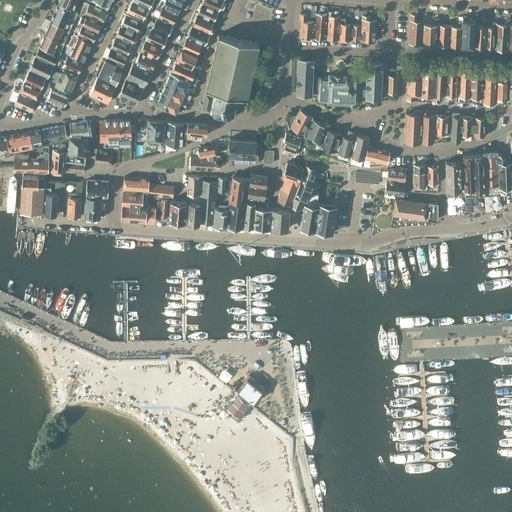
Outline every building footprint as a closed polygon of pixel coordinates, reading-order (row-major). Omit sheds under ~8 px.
[(59,0),(58,3),(73,9),(76,0),(59,0)] [(96,0),(95,4),(107,9),(111,0),(96,0)] [(132,0),(151,9),(152,6),(150,5),(152,0),(132,0)] [(160,0),(158,5),(161,7),(163,8),(163,7),(177,14),(177,12),(182,1),(179,0),(163,0),(163,1),(161,0),(160,0)] [(202,0),(201,3),(217,10),(218,10),(222,1),(222,0),(202,0)] [(85,1),(80,12),(102,21),(106,12),(106,11),(88,2),(85,1)] [(126,11),(144,20),(145,20),(147,15),(145,14),(147,8),(131,1),(126,11)] [(58,3),(50,20),(65,27),(65,26),(70,28),(77,13),(77,11),(73,9),(58,3)] [(218,10),(217,10),(216,10),(201,4),(197,13),(205,17),(204,18),(210,20),(211,19),(213,20),(218,10)] [(157,5),(155,9),(159,11),(158,15),(157,16),(173,23),(177,14),(163,7),(163,8),(161,7),(158,5),(157,5)] [(327,11),(327,13),(326,26),(339,27),(340,15),(332,14),(332,11),(327,11)] [(315,12),(315,17),(313,38),(325,38),(326,26),(327,13),(315,12)] [(204,18),(205,17),(197,13),(192,24),(211,32),(213,28),(210,27),(213,22),(210,21),(211,19),(210,20),(204,18)] [(312,38),(313,21),(306,20),(306,13),(300,13),(299,27),(300,27),(299,37),(312,38)] [(421,32),(422,23),(422,20),(416,20),(417,14),(410,13),(409,43),(410,43),(411,44),(412,44),(414,42),(416,42),(418,44),(419,44),(420,43),(422,43),(423,32),(421,32)] [(144,22),(142,21),(141,22),(125,14),(120,25),(136,32),(139,33),(140,30),(138,29),(139,27),(141,28),(144,22)] [(85,16),(82,15),(78,22),(79,22),(79,23),(97,31),(101,22),(86,15),(85,16)] [(362,15),(361,27),(376,28),(376,18),(369,18),(369,15),(362,15)] [(462,19),(461,30),(462,30),(461,45),(463,46),(464,47),(465,47),(466,46),(469,46),(469,47),(471,47),(472,46),(473,46),(475,20),(468,19),(469,16),(462,16),(462,19)] [(339,39),(349,40),(351,23),(344,22),(345,18),(340,17),(339,39)] [(148,27),(167,36),(171,25),(155,18),(154,21),(150,20),(148,25),(148,26),(149,26),(148,27)] [(434,24),(422,23),(421,32),(423,32),(422,43),(429,44),(431,45),(433,44),(435,44),(436,31),(437,18),(434,18),(434,24)] [(437,18),(436,31),(438,31),(437,44),(448,45),(449,24),(440,24),(441,18),(437,18)] [(451,25),(450,35),(461,36),(461,30),(462,19),(459,19),(459,26),(451,25)] [(50,20),(45,33),(61,40),(60,40),(64,42),(65,42),(68,36),(61,33),(63,30),(69,33),(70,29),(70,28),(65,26),(65,27),(50,20)] [(496,24),(496,22),(492,21),(492,26),(486,26),(485,47),(495,47),(495,34),(496,24)] [(474,46),(484,47),(485,26),(480,25),(480,23),(475,23),(475,25),(476,25),(474,46)] [(78,24),(74,33),(77,34),(92,42),(97,32),(78,24)] [(350,40),(360,40),(361,24),(351,24),(350,40)] [(496,24),(495,34),(507,35),(508,24),(506,24),(496,24)] [(115,36),(134,45),(137,39),(135,38),(137,33),(120,26),(115,36)] [(205,42),(209,34),(191,26),(186,36),(204,44),(204,45),(207,47),(209,42),(206,41),(205,42)] [(339,27),(326,26),(325,38),(338,39),(339,27)] [(167,36),(148,27),(147,27),(150,28),(148,32),(146,31),(143,38),(145,39),(162,47),(167,36)] [(376,28),(361,27),(361,40),(375,41),(376,28)] [(45,33),(39,45),(53,51),(53,52),(57,54),(59,54),(64,42),(60,40),(61,40),(45,33)] [(74,42),(68,54),(75,58),(83,61),(92,42),(77,35),(77,34),(74,33),(70,40),(74,42)] [(205,89),(206,89),(205,92),(201,110),(210,112),(209,112),(231,117),(232,117),(234,111),(236,101),(237,95),(244,97),(246,98),(247,96),(246,96),(248,89),(249,87),(248,87),(250,80),(251,78),(250,78),(252,71),(253,69),(252,69),(254,62),(255,60),(254,60),(256,53),(257,51),(256,51),(258,44),(259,42),(257,42),(219,34),(217,33),(217,35),(217,36),(216,43),(215,42),(215,44),(215,45),(214,51),(213,51),(213,53),(212,60),(211,60),(211,62),(210,69),(209,69),(209,71),(208,78),(207,80),(206,87),(205,89)] [(507,35),(495,34),(495,47),(507,48),(507,35)] [(461,36),(450,35),(449,45),(460,45),(461,36)] [(115,36),(110,48),(129,56),(131,50),(129,49),(131,45),(134,46),(134,45),(115,36)] [(186,37),(181,48),(202,57),(204,52),(199,50),(201,46),(202,44),(186,37)] [(140,44),(138,49),(138,50),(140,50),(157,58),(161,47),(145,40),(145,39),(143,38),(142,40),(144,41),(143,43),(142,45),(140,44)] [(39,46),(35,55),(53,64),(57,54),(53,52),(39,46)] [(105,58),(123,67),(126,62),(124,61),(126,57),(128,58),(129,56),(110,48),(105,58)] [(179,53),(176,60),(187,65),(196,69),(199,70),(200,65),(194,62),(197,55),(181,49),(180,50),(179,50),(178,52),(179,53)] [(140,50),(138,50),(137,52),(139,52),(138,55),(137,57),(135,56),(132,61),(133,61),(135,62),(151,69),(156,59),(139,51),(140,50)] [(63,51),(57,63),(78,73),(83,62),(75,59),(75,58),(68,54),(65,53),(66,52),(65,52),(63,51)] [(29,69),(40,74),(47,77),(53,64),(35,55),(29,69)] [(97,76),(115,84),(118,77),(123,67),(105,58),(105,59),(97,75),(97,76)] [(298,58),(296,93),(311,94),(311,93),(318,93),(317,99),(319,100),(327,101),(327,102),(350,103),(351,106),(354,106),(355,104),(358,104),(358,95),(365,95),(365,96),(380,97),(380,96),(385,96),(386,94),(387,92),(387,88),(387,84),(381,83),(382,62),(367,62),(367,63),(363,63),(362,70),(366,70),(365,87),(359,86),(357,86),(358,79),(356,77),(350,77),(350,75),(348,75),(346,75),(329,74),(328,74),(328,77),(320,77),(312,77),(312,67),(317,67),(317,64),(317,60),(313,60),(313,59),(298,58)] [(187,65),(176,60),(171,71),(175,72),(174,74),(178,76),(179,74),(182,76),(187,65)] [(125,77),(126,77),(144,85),(151,70),(133,62),(125,77)] [(187,65),(182,76),(182,77),(196,84),(197,78),(193,76),(196,69),(187,65)] [(55,69),(53,74),(73,84),(78,74),(63,67),(60,72),(55,69)] [(408,68),(407,93),(407,99),(414,99),(414,93),(426,94),(425,100),(432,100),(432,101),(432,94),(433,82),(433,77),(434,71),(434,70),(408,68)] [(28,70),(23,81),(40,88),(43,82),(45,81),(47,77),(40,74),(39,75),(28,70)] [(175,72),(171,71),(171,72),(170,72),(165,83),(184,91),(187,85),(194,88),(196,84),(182,77),(182,76),(179,74),(178,76),(174,74),(175,72)] [(432,94),(432,101),(436,101),(436,100),(438,98),(438,94),(444,95),(445,71),(435,71),(434,71),(433,77),(433,82),(432,94)] [(444,95),(444,101),(449,101),(449,95),(456,95),(457,72),(445,71),(444,95)] [(457,72),(456,95),(459,95),(469,96),(470,85),(470,75),(470,71),(458,71),(457,72)] [(470,85),(469,96),(480,96),(482,96),(483,85),(483,83),(483,74),(483,72),(475,71),(470,71),(470,75),(470,85)] [(385,76),(385,80),(387,80),(387,81),(387,83),(387,84),(387,88),(387,92),(397,92),(398,75),(398,72),(396,72),(396,75),(387,75),(387,77),(385,76)] [(483,85),(482,96),(483,97),(483,99),(483,101),(495,102),(495,98),(496,73),(483,72),(483,74),(483,83),(483,85)] [(496,80),(496,98),(497,98),(501,99),(503,98),(507,98),(508,83),(508,73),(503,73),(503,81),(498,80),(496,80)] [(73,84),(53,74),(50,80),(56,82),(54,87),(69,93),(73,84)] [(89,94),(107,102),(115,85),(97,77),(89,94)] [(144,85),(126,77),(124,80),(117,95),(135,104),(144,85)] [(19,90),(18,92),(35,99),(38,93),(41,92),(42,89),(40,88),(23,81),(19,90)] [(165,83),(161,93),(180,101),(181,98),(185,99),(188,100),(191,94),(184,91),(165,83)] [(48,85),(43,96),(46,97),(63,105),(68,94),(48,85)] [(35,99),(18,92),(13,103),(30,111),(33,105),(35,106),(37,100),(35,99)] [(180,101),(161,93),(156,104),(175,112),(177,107),(184,110),(185,106),(179,103),(180,101)] [(312,116),(300,109),(291,126),(303,133),(312,116)] [(421,127),(422,110),(414,110),(413,113),(405,112),(403,140),(420,141),(420,140),(421,127)] [(429,111),(422,110),(421,127),(420,140),(433,141),(434,114),(428,114),(429,111)] [(452,115),(451,134),(450,140),(459,141),(460,133),(461,116),(459,115),(459,112),(452,112),(451,115),(452,115)] [(452,115),(451,115),(448,115),(435,114),(434,133),(447,134),(451,134),(452,115)] [(470,117),(461,116),(460,133),(471,134),(471,133),(473,133),(474,123),(470,122),(470,117)] [(472,117),(470,117),(470,122),(474,123),(473,133),(473,135),(484,136),(484,135),(485,117),(474,116),(474,118),(472,118),(472,117)] [(303,133),(320,143),(326,125),(312,117),(303,133)] [(118,137),(118,119),(99,120),(99,139),(118,139),(118,137)] [(130,119),(118,119),(118,137),(118,139),(118,145),(131,145),(130,130),(130,124),(130,119)] [(135,123),(133,140),(141,141),(143,141),(144,128),(147,129),(146,137),(160,138),(160,141),(165,142),(165,134),(167,120),(147,119),(147,126),(145,125),(145,123),(135,123)] [(165,142),(164,151),(176,147),(176,143),(185,144),(186,138),(185,138),(186,136),(187,122),(183,122),(167,120),(165,134),(165,142)] [(87,121),(69,123),(71,135),(91,133),(90,125),(87,125),(87,121)] [(187,122),(186,136),(201,137),(201,134),(206,134),(207,123),(187,121),(187,122)] [(64,124),(39,129),(42,144),(60,140),(66,136),(64,124)] [(39,129),(29,131),(32,146),(42,144),(39,129)] [(332,151),(333,150),(338,151),(339,145),(340,141),(339,141),(341,134),(326,129),(320,145),(328,148),(328,150),(332,151)] [(339,145),(338,151),(349,154),(354,132),(348,130),(346,136),(342,135),(340,141),(339,145)] [(29,131),(18,133),(21,148),(32,146),(29,131)] [(298,145),(300,137),(285,132),(283,140),(297,145),(298,145)] [(18,133),(6,135),(9,150),(10,150),(21,148),(18,133)] [(355,138),(351,155),(363,158),(369,136),(356,133),(355,138)] [(5,135),(0,135),(0,148),(4,148),(5,150),(9,150),(6,135),(5,135)] [(64,150),(63,159),(84,160),(85,151),(86,135),(70,135),(68,138),(67,150),(64,150)] [(241,159),(242,138),(229,137),(228,153),(234,154),(234,159),(241,159)] [(242,138),(241,159),(248,160),(254,160),(254,155),(255,149),(255,139),(242,138)] [(286,141),(281,154),(290,157),(291,154),(294,155),(296,148),(297,145),(286,141)] [(63,159),(64,150),(65,143),(59,143),(59,147),(57,147),(57,149),(52,149),(51,169),(62,170),(63,159)] [(199,146),(198,146),(198,147),(199,155),(206,154),(207,156),(215,155),(214,153),(213,144),(199,146)] [(389,152),(367,146),(364,158),(387,163),(389,152)] [(263,162),(272,162),(273,150),(264,150),(263,162)] [(36,158),(31,157),(31,169),(47,169),(48,151),(43,151),(43,154),(39,154),(39,155),(37,155),(36,158)] [(112,152),(96,151),(95,162),(111,164),(112,152)] [(499,193),(498,177),(498,152),(483,153),(484,178),(484,182),(484,193),(499,193)] [(504,156),(498,152),(500,193),(506,192),(505,184),(511,184),(511,160),(505,160),(504,156)] [(31,169),(31,157),(27,157),(27,153),(14,153),(14,162),(14,165),(14,168),(31,169)] [(484,193),(484,182),(484,178),(483,153),(462,154),(463,173),(463,183),(463,185),(464,185),(464,194),(473,194),(484,193)] [(190,155),(189,167),(209,169),(216,168),(216,164),(216,156),(207,156),(190,155)] [(63,159),(62,170),(83,172),(84,161),(63,159)] [(460,160),(446,160),(445,160),(446,188),(447,188),(460,187),(460,185),(463,185),(463,183),(463,173),(460,173),(460,160)] [(277,199),(289,204),(303,167),(287,161),(282,176),(285,178),(277,199)] [(304,203),(313,181),(310,180),(315,168),(305,165),(290,204),(300,208),(300,207),(302,207),(303,205),(301,204),(302,202),(304,203)] [(438,165),(428,165),(427,165),(426,182),(427,182),(438,182),(438,165)] [(388,169),(387,178),(404,181),(405,168),(397,167),(397,169),(388,169)] [(356,171),(355,181),(379,183),(380,173),(356,171)] [(413,174),(413,186),(414,186),(414,188),(420,188),(420,186),(424,186),(425,171),(413,171),(413,174)] [(187,192),(187,193),(189,193),(201,194),(202,179),(202,175),(188,174),(187,192)] [(250,174),(249,178),(248,183),(265,186),(267,176),(250,174)] [(22,175),(21,185),(43,186),(43,181),(43,176),(38,176),(22,175)] [(232,175),(231,181),(230,194),(228,207),(226,224),(242,225),(247,195),(248,183),(249,178),(232,175)] [(147,178),(124,176),(123,189),(121,203),(146,205),(147,194),(148,183),(149,178),(147,178)] [(230,194),(231,181),(226,180),(226,178),(217,177),(216,190),(225,191),(225,193),(230,194)] [(404,181),(387,178),(387,177),(384,191),(397,193),(402,194),(405,181),(404,181)] [(85,197),(101,198),(101,197),(100,197),(100,195),(107,196),(108,180),(87,179),(85,194),(87,194),(86,196),(85,196),(85,197)] [(202,179),(201,194),(199,222),(213,223),(214,206),(216,180),(202,179)] [(313,181),(304,203),(300,227),(332,232),(336,204),(317,201),(318,195),(320,180),(313,179),(313,181)] [(68,204),(67,215),(80,215),(81,193),(82,182),(76,181),(75,193),(69,192),(68,196),(68,204)] [(168,197),(172,197),(174,186),(148,183),(147,194),(149,195),(160,196),(168,197)] [(255,196),(267,198),(267,194),(267,193),(264,193),(265,188),(265,186),(248,183),(247,195),(255,196)] [(20,211),(41,213),(43,187),(43,186),(21,185),(20,211)] [(56,214),(57,193),(50,193),(50,188),(43,187),(41,213),(56,214)] [(199,222),(201,194),(189,193),(186,221),(199,222)] [(255,196),(247,195),(242,225),(252,225),(253,210),(254,210),(255,205),(254,205),(255,196)] [(101,198),(85,197),(84,216),(99,217),(101,198)] [(425,217),(426,207),(427,201),(395,197),(395,199),(393,213),(425,217)] [(157,214),(157,219),(168,219),(169,203),(170,199),(167,199),(159,199),(157,199),(157,206),(158,206),(158,214),(157,214)] [(170,199),(169,203),(168,219),(185,221),(186,201),(170,199)] [(426,207),(425,217),(427,218),(428,218),(434,219),(436,219),(438,202),(427,200),(427,201),(426,207)] [(146,205),(121,203),(120,218),(145,220),(146,205)] [(148,205),(146,205),(145,220),(154,221),(155,205),(148,205)] [(266,206),(255,205),(254,210),(253,210),(252,225),(270,227),(272,208),(272,207),(268,207),(266,206)] [(214,206),(213,223),(226,224),(228,207),(214,206)] [(289,209),(272,208),(270,227),(288,228),(289,209)] [(265,387),(249,374),(245,379),(237,390),(252,402),(257,397),(265,387)] [(239,418),(244,413),(228,400),(224,406),(239,418)]
